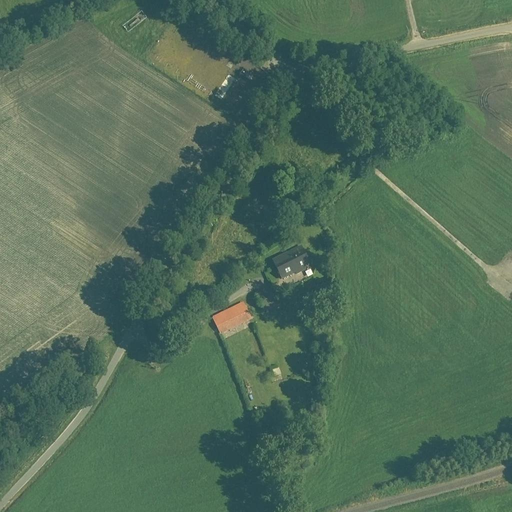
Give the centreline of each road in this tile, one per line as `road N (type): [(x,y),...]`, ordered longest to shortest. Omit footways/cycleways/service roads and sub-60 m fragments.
road 1 (unclassified): [(0,509),(90,408),(142,307),(291,87)]
road 2 (unclassified): [(291,87),(318,69),(511,27)]
road 3 (unclassified): [(197,0),(285,69),(291,87)]
